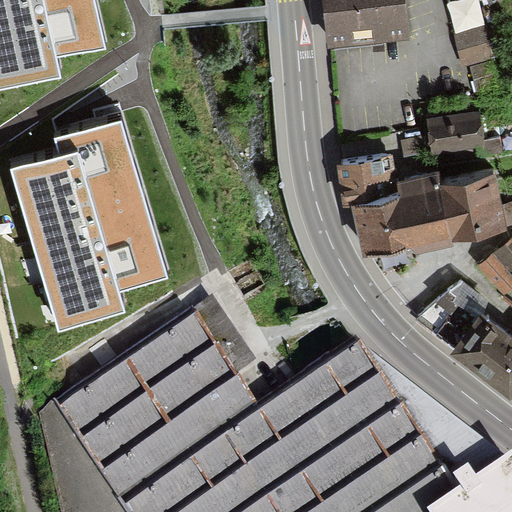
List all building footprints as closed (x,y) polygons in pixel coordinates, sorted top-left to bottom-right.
[(0,0),(0,81),(59,68),(54,49),(102,38),(93,0),(0,0)] [(322,0),(328,48),(408,38),(403,0),(322,0)] [(488,26),(457,35),(466,68),(471,66),(496,59),(488,26)] [(496,59),(471,66),(478,92),(503,85),(496,59)] [(480,112),(426,120),(431,155),(485,148),(480,112)] [(61,155),(12,169),(59,328),(121,309),(116,290),(165,276),(119,121),(56,140),(61,155)] [(386,154),(337,162),(343,202),(355,200),(392,194),(390,179),(386,154)] [(432,172),(390,179),(392,194),(400,241),(401,246),(443,239),(442,233),(434,184),(432,172)] [(488,175),(434,184),(442,233),(511,221),(511,209),(511,202),(493,205),(488,175)] [(400,241),(392,194),(355,200),(363,247),(400,241)] [(511,232),(477,262),(504,294),(511,286),(511,232)] [(484,300),(457,280),(413,317),(451,345),(477,310),(484,300)] [(511,511),(511,454),(354,343),(327,362),(258,408),(235,374),(256,360),(215,299),(59,405),(131,511),(511,511)] [(451,345),(447,350),(505,394),(510,387),(511,384),(511,336),(477,310),(451,345)] [(45,414),(61,511),(131,511),(59,405),(45,414)]
